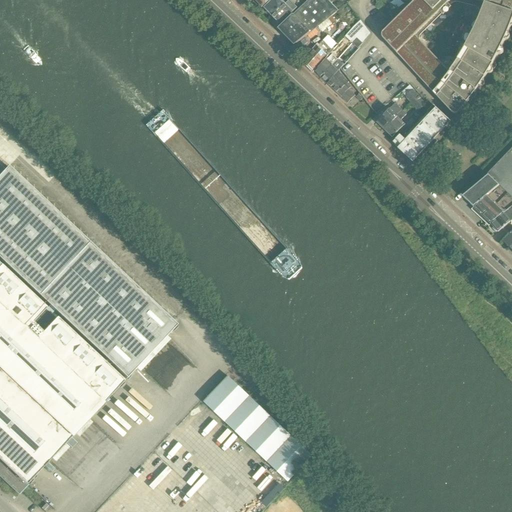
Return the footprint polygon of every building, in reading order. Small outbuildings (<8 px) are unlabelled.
[(271,16),(272,17),(285,4),(280,0),(273,0),(264,9),(268,12),(267,14),(270,16),(271,16)] [(338,11),(327,0),(308,0),(279,29),(283,34),(291,41),(290,41),(295,46),(311,33),(319,27),(328,20),(338,12),(338,11)] [(511,0),(416,0),(383,33),(382,34),(382,35),(382,36),(382,37),(382,38),(383,39),(443,104),(451,113),(452,113),(453,114),(454,114),(455,114),(456,114),(457,114),(458,113),(466,104),(468,101),(475,92),(478,89),(484,79),(486,76),(495,61),(497,57),(502,47),(504,44),(509,33),(510,29),(511,24),(511,0)] [(285,4),(272,17),(273,18),(273,19),(275,22),(276,21),(280,25),(292,13),(297,8),(294,5),(290,9),(285,4)] [(319,27),(321,31),(331,23),(328,20),(319,27)] [(365,28),(363,24),(360,21),(355,26),(345,37),(352,43),(354,45),(358,49),(362,44),(365,40),(370,34),(365,28)] [(334,51),(324,41),(318,47),(304,62),(313,70),(326,56),(328,57),(334,51)] [(315,72),(321,78),(337,59),(332,54),(328,58),(326,60),(315,72)] [(321,78),(327,84),(338,71),(340,69),(343,65),(337,59),(321,78)] [(338,71),(327,84),(341,97),(348,103),(355,96),(348,90),(351,87),(338,71)] [(405,97),(411,103),(418,95),(413,90),(405,97)] [(418,95),(411,103),(418,112),(426,105),(418,95)] [(399,137),(393,143),(416,164),(424,156),(422,154),(451,123),(434,106),(432,107),(431,108),(427,112),(417,120),(411,125),(398,136),(399,137)] [(377,123),(385,130),(403,111),(399,108),(394,114),(389,110),(377,123)] [(403,111),(385,130),(392,138),(405,125),(400,121),(406,115),(403,111)] [(474,207),(492,224),(511,207),(511,148),(487,174),(488,175),(462,197),(474,207)] [(0,475),(19,493),(124,382),(108,367),(110,364),(126,379),(176,326),(8,167),(0,175),(0,475)] [(511,220),(511,207),(492,224),(491,225),(498,233),(511,220)] [(511,231),(503,242),(509,248),(511,245),(511,231)] [(313,457),(228,377),(204,403),(288,483),(313,457)]
